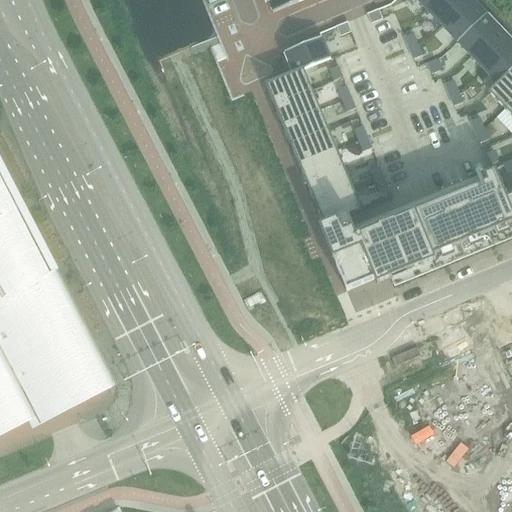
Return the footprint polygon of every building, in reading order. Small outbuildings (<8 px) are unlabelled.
[(268,0),(273,13),(305,0),(268,0)] [(416,0),(426,10),(436,0),(416,0)] [(436,0),(426,10),(442,26),(469,0),(436,0)] [(472,0),(469,0),(442,26),(458,43),(487,15),(472,0)] [(379,11),(368,15),(372,24),(383,20),(379,11)] [(487,15),(458,43),(471,57),(500,29),(487,15)] [(348,23),(337,28),(340,37),(351,33),(348,23)] [(511,41),(500,29),(471,57),(484,70),(511,43),(511,41)] [(414,34),(405,38),(409,49),(418,46),(414,34)] [(322,37),(285,53),(294,74),(304,70),(304,71),(331,60),(322,37)] [(511,43),(484,70),(497,84),(498,84),(511,71),(511,43)] [(418,46),(409,49),(414,60),(423,57),(418,46)] [(436,61),(427,65),(431,76),(441,72),(436,61)] [(339,67),(329,70),(334,81),(343,78),(339,67)] [(294,74),(267,85),(275,105),(313,90),(304,71),(304,70),(294,74)] [(497,84),(488,92),(505,109),(511,102),(511,71),(498,84),(497,84)] [(454,81),(445,85),(449,96),(458,92),(454,81)] [(347,87),(338,90),(342,101),(351,98),(347,87)] [(313,90),(275,105),(284,125),(321,110),(313,90)] [(458,92),(449,96),(454,107),(463,103),(458,92)] [(351,98),(342,101),(347,113),(356,109),(351,98)] [(321,110),(284,125),(291,146),(292,145),(329,130),(321,110)] [(480,118),(471,122),(475,133),(484,129),(480,118)] [(363,127),(354,130),(359,141),(368,138),(363,127)] [(484,129),(475,133),(480,144),(489,140),(484,129)] [(329,130),(292,145),(300,166),(337,150),(329,130)] [(368,138),(359,141),(363,153),(372,149),(368,138)] [(337,150),(300,166),(308,186),(346,170),(337,150)] [(493,151),(484,155),(489,166),(498,162),(493,151)] [(511,161),(503,165),(507,175),(511,172),(511,161)] [(380,167),(370,170),(375,181),(384,178),(380,167)] [(346,170),(308,186),(316,206),(354,190),(346,170)] [(324,225),(320,226),(320,228),(321,228),(333,258),(333,260),(334,259),(346,290),(347,292),(350,291),(349,291),(350,291),(389,274),(390,278),(389,279),(390,280),(391,279),(394,288),(511,239),(511,214),(505,197),(507,196),(496,170),(439,194),(422,201),(354,229),(349,217),(348,217),(347,216),(324,226),(324,225)] [(104,373),(4,181),(0,171),(0,426),(35,409),(35,407),(67,391),(67,392),(104,373)] [(384,178),(375,181),(379,192),(389,189),(384,178)] [(354,190),(316,206),(324,225),(324,226),(347,216),(348,217),(349,217),(362,211),(354,190)] [(321,306),(332,301),(322,280),(312,285),(321,306)] [(301,320),(322,311),(314,293),(293,302),(301,320)] [(511,381),(501,355),(414,391),(429,430),(425,432),(442,474),(455,469),(472,511),(490,511),(492,511),(504,511),(511,509),(511,381)]
